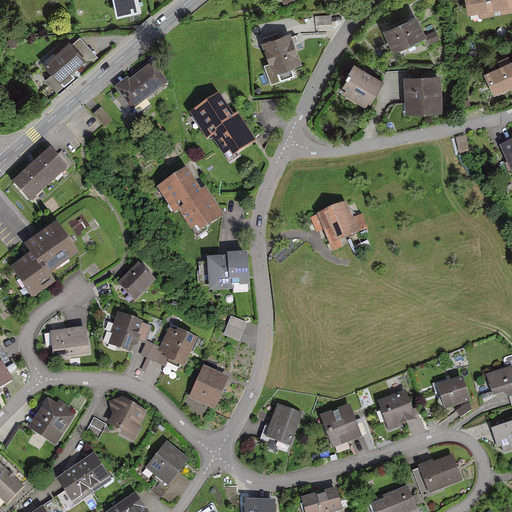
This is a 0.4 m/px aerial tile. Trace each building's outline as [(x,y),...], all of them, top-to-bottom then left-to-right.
[(136,0),(114,0),(118,16),(139,12),(136,0)] [(493,15),(490,0),(466,0),(469,16),(479,14),(480,17),(493,15)] [(511,0),(490,0),(493,15),(511,11),(511,0)] [(417,19),(386,33),(395,52),(425,39),(417,19)] [(291,37),(266,46),(275,73),(300,64),(291,37)] [(70,40),(43,64),(60,83),(87,59),(70,40)] [(511,65),(486,76),(494,95),(511,87),(511,65)] [(128,82),(117,90),(132,110),(166,83),(153,66),(130,84),(128,82)] [(382,82),(357,67),(343,88),(369,103),(382,82)] [(438,80),(409,81),(410,114),(440,113),(438,80)] [(218,101),(195,116),(210,139),(214,136),(230,161),(255,145),(237,118),(231,121),(218,101)] [(102,107),(94,114),(105,127),(113,120),(102,107)] [(511,140),(503,144),(511,163),(511,140)] [(51,148),(14,181),(30,199),(67,167),(51,148)] [(186,169),(161,185),(176,208),(181,205),(197,229),(221,213),(203,187),(200,189),(186,169)] [(346,206),(314,219),(320,233),(328,230),(334,244),(363,231),(358,221),(353,223),(346,206)] [(34,251),(12,267),(31,292),(54,276),(49,269),(76,249),(58,225),(30,245),(34,251)] [(228,256),(230,283),(247,281),(246,252),(228,253),(228,256)] [(230,283),(228,256),(210,257),(212,288),(230,287),(230,283)] [(140,266),(122,284),(136,298),(154,280),(140,266)] [(140,323),(120,316),(111,343),(130,350),(140,323)] [(245,324),(232,319),(226,333),(239,338),(245,324)] [(195,338),(172,327),(162,350),(154,347),(150,355),(167,363),(170,357),(183,363),(195,338)] [(85,328),(52,332),(54,354),(88,350),(85,328)] [(3,365),(0,367),(0,388),(13,381),(3,365)] [(511,367),(489,375),(495,392),(507,388),(509,393),(511,392),(511,367)] [(226,378),(205,369),(193,397),(214,406),(226,378)] [(462,378),(439,385),(445,405),(468,398),(462,378)] [(406,393),(382,401),(389,423),(413,415),(406,393)] [(116,412),(110,422),(131,434),(144,412),(120,398),(113,410),(116,412)] [(49,400),(32,427),(55,442),(72,415),(49,400)] [(348,407),(324,416),(334,443),(358,434),(348,407)] [(297,414),(279,408),(269,436),(288,442),(297,414)] [(101,437),(105,423),(93,419),(89,433),(101,437)] [(511,423),(494,429),(499,445),(503,443),(505,449),(511,446),(511,423)] [(167,444),(149,467),(167,482),(185,459),(167,444)] [(94,456),(76,467),(89,486),(106,475),(94,456)] [(451,457),(421,468),(429,491),(460,479),(451,457)] [(22,485),(0,464),(0,494),(7,501),(22,485)] [(76,467),(59,479),(72,498),(89,486),(76,467)] [(304,498),(307,511),(321,511),(341,507),(337,489),(304,498)] [(408,489),(373,503),(376,511),(409,511),(416,509),(408,489)] [(146,511),(134,495),(109,511),(146,511)] [(272,511),(273,502),(249,502),(248,511),(272,511)]
